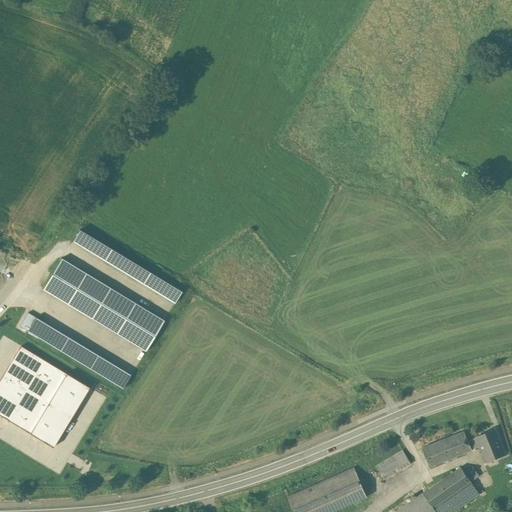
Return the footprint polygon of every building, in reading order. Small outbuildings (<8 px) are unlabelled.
[(80,234),(73,245),(174,307),(182,296),(80,234)] [(163,325),(110,292),(91,323),(145,355),(163,325)] [(27,313),(19,327),(26,331),(35,317),(27,313)] [(20,351),(0,383),(0,417),(30,436),(65,379),(20,351)] [(87,392),(65,379),(30,436),(52,450),(87,392)] [(495,429),(476,437),(468,441),(472,450),(480,446),(487,462),(505,455),(505,454),(504,454),(498,439),(499,439),(495,429)] [(464,431),(422,448),(430,467),(472,450),(468,441),(464,431)] [(403,450),(369,470),(369,471),(376,467),(384,479),(411,463),(403,450)] [(461,467),(423,493),(436,511),(452,511),(479,493),(471,481),(465,473),(461,467)] [(473,467),(465,473),(471,481),(479,476),(473,467)] [(344,473),(336,477),(335,476),(335,477),(326,481),(326,480),(325,481),(317,485),(316,485),(308,489),(307,489),(299,493),(298,493),(290,497),(289,497),(295,511),(329,511),(338,509),(339,508),(338,508),(347,505),(348,504),(356,500),(356,501),(357,500),(365,496),(365,497),(366,496),(354,468),(353,469),(345,473),(345,472),(344,473)] [(308,481),(294,485),(295,489),(309,486),(308,481)] [(436,511),(423,493),(396,511),(436,511)]
